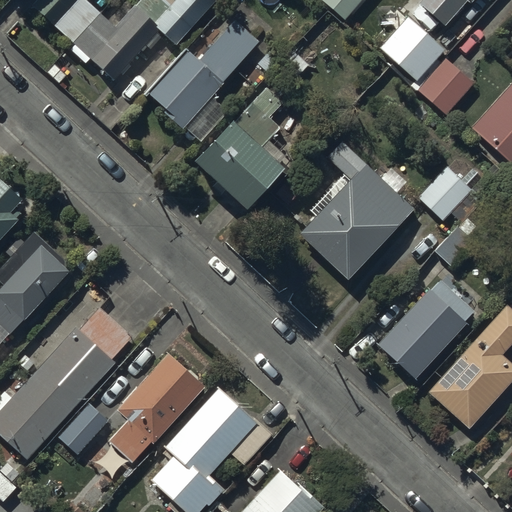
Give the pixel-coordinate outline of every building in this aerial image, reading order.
[(32,0),(72,46),(99,16),(89,0),(32,0)] [(146,0),(135,13),(163,37),(179,43),(216,0),(146,0)] [(318,0),(318,1),(347,26),(370,0),(318,0)] [(473,0),(419,0),(417,4),(442,27),(465,1),(469,5),(473,0)] [(113,29),(99,16),(72,46),(113,82),(163,37),(135,13),(113,29)] [(408,16),(380,47),(417,80),(445,49),(408,16)] [(186,50),(149,93),(167,109),(165,112),(186,130),(261,44),(236,23),(201,64),(186,50)] [(474,84),(446,60),(419,91),(448,115),(474,84)] [(511,86),(473,130),(511,164),(511,86)] [(232,124),(194,164),(246,212),(285,170),(268,154),(284,137),(273,128),(286,114),(270,99),(240,131),(232,124)] [(414,210),(344,144),(329,159),(350,179),(299,233),(348,279),(414,210)] [(472,191),(447,169),(419,200),(444,223),(472,191)] [(23,204),(0,182),(0,244),(18,224),(11,218),(23,204)] [(456,221),(433,246),(449,261),(472,236),(456,221)] [(62,264),(31,236),(0,270),(0,282),(6,287),(0,293),(0,332),(6,339),(66,273),(62,270),(62,264)] [(426,282),(374,338),(412,373),(465,317),(463,315),(471,305),(439,275),(429,285),(426,282)] [(511,304),(504,297),(425,385),(466,422),(511,371),(511,361),(498,349),(511,334),(511,304)] [(112,356),(73,321),(0,401),(0,432),(23,453),(112,356)] [(202,380),(165,348),(117,403),(128,413),(109,435),(132,455),(148,436),(151,438),(202,380)] [(252,413),(217,381),(161,440),(171,450),(149,473),(190,511),(204,497),(207,500),(222,483),(206,468),(227,445),(243,460),(271,429),(253,412),(252,413)] [(106,416),(88,399),(56,433),(75,450),(106,416)] [(310,511),(320,502),(277,462),(230,511),(310,511)]
